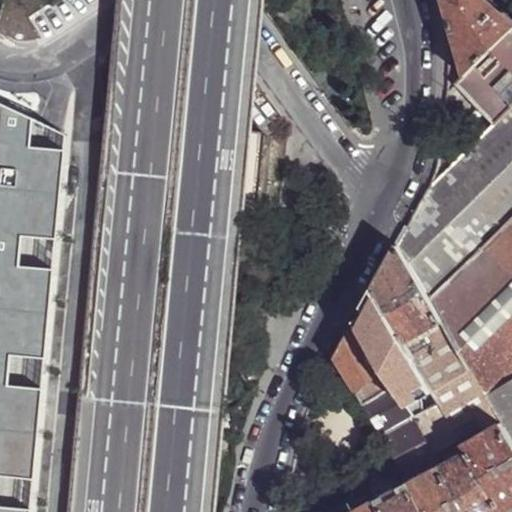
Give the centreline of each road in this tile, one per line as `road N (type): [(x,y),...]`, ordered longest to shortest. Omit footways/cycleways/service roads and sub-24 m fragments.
road 1 (motorway): [(149,0),(102,511)]
road 2 (motorway): [(164,511),(211,0)]
road 3 (residential): [(382,207),(276,421),(254,511)]
road 4 (residential): [(382,207),(255,44),(210,11),(150,8)]
road 5 (residential): [(403,0),(412,100),(406,144),(382,207)]
road 6 (residential): [(150,8),(59,64),(15,72),(0,66)]
